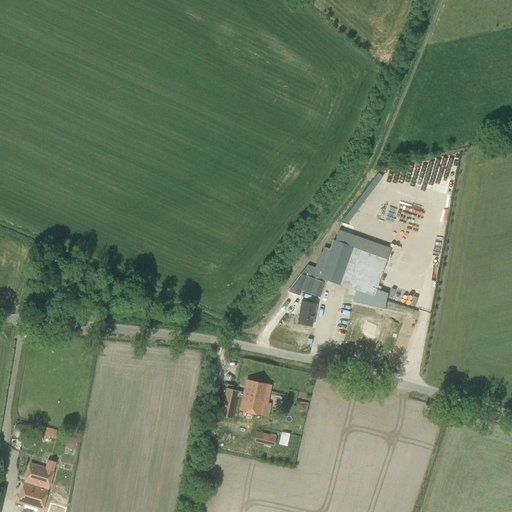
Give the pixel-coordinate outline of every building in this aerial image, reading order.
[(378,172),(344,220),(349,224),(383,175),(378,172)] [(358,192),(363,195),(373,178),(368,175),(358,192)] [(314,268),(307,265),(287,292),(300,296),(301,291),(320,298),(325,283),(324,283),(325,281),(355,291),(353,303),(384,310),(388,294),(375,289),(389,247),(338,230),(335,241),(333,240),(330,250),(324,248),(322,252),(320,252),(314,268)] [(311,327),(316,304),(301,301),(297,324),(311,327)] [(260,383),(246,380),(244,392),(226,388),(220,416),(232,419),(236,398),(242,399),(240,411),(268,417),(270,406),(266,405),(271,386),(267,385),(265,384),(265,382),(261,381),(260,383)] [(306,415),(308,404),(296,401),(293,413),(306,415)] [(17,423),(15,429),(23,433),(26,427),(17,423)] [(53,438),(55,432),(39,427),(38,434),(53,438)] [(274,447),(276,436),(256,432),(254,442),(274,447)] [(286,446),(289,434),(281,432),(278,444),(286,446)] [(53,475),(56,463),(48,460),(45,468),(30,463),(18,502),(42,510),(51,483),(53,475)]
